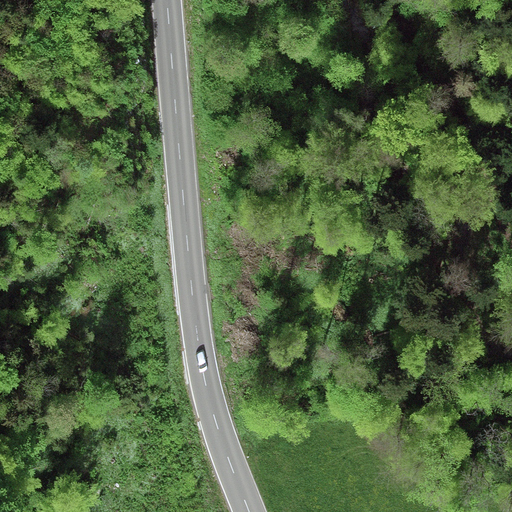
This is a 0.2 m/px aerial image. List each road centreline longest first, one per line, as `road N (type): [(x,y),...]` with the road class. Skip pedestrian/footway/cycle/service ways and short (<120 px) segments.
road 1 (tertiary): [(247,511),(191,324),(165,0)]
road 2 (track): [(399,0),(471,195),(511,264)]
